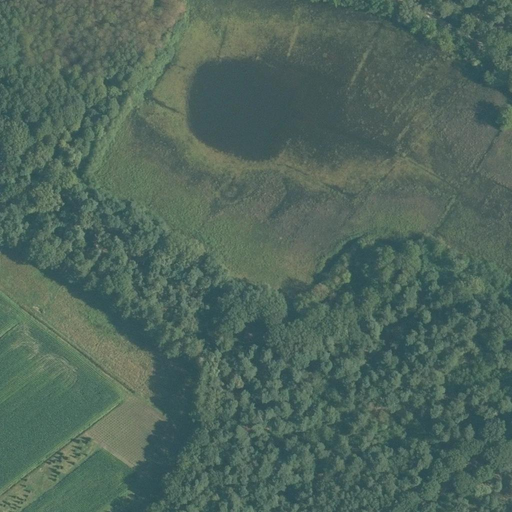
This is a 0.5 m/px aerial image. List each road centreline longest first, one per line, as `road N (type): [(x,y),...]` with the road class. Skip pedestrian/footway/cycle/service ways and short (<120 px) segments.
road 1 (unknown): [(404,511),(511,412)]
road 2 (track): [(404,0),(511,66)]
